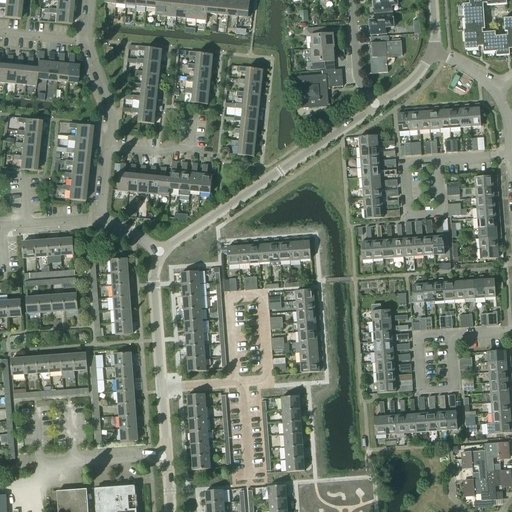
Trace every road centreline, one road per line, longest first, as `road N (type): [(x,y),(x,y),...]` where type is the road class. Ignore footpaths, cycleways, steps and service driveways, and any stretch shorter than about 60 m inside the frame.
road 1 (tertiary): [(162,254),(377,106)]
road 2 (residential): [(242,381),(266,373),(261,299),(229,298),(233,382)]
road 3 (tertiary): [(161,388),(153,284),(162,254)]
road 4 (residential): [(166,452),(38,460)]
road 5 (residential): [(416,339),(420,382),(452,384),(452,333)]
road 6 (residential): [(437,159),(437,211),(407,209),(404,166)]
